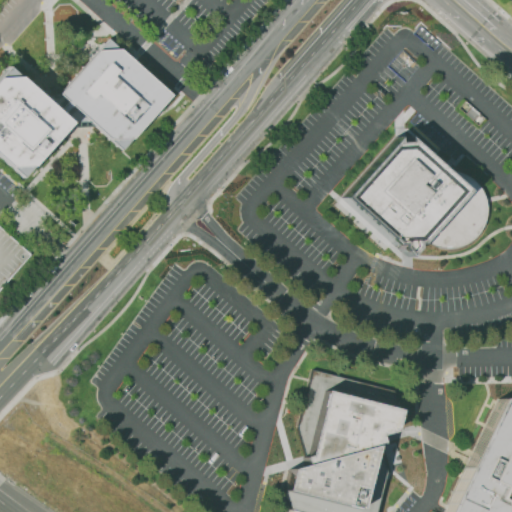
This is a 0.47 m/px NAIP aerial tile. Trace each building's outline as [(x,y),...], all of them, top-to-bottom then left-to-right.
[(58,94),(97,49),(106,39),(116,48),(169,95),(130,139),(120,150),(109,140),(89,122),(70,105),(66,101),(58,94)] [(0,159),(0,73),(7,66),(17,76),(48,103),(57,111),(61,115),(69,122),(30,166),(20,177),(8,167),(0,159)] [(58,94),(66,101),(57,111),(48,103),(56,93),(58,94)] [(89,122),(69,122),(61,115),(70,105),(89,122)] [(472,121),(464,114),(471,106),(479,113),(472,121)] [(340,198),(394,136),(405,136),(439,167),(443,166),(446,166),(450,167),(453,167),(457,168),(460,170),(464,171),(467,173),(470,175),(472,178),(475,180),(477,183),(479,186),(481,189),(482,193),(484,196),(484,200),(485,203),(485,207),(485,210),(485,214),(484,218),(483,221),(482,225),(480,228),(478,231),(476,234),(474,237),(471,239),(468,241),(465,243),(462,245),(459,246),(455,247),(452,248),(448,249),(445,249),(441,248),(437,248),(434,247),(431,246),(427,244),(424,242),(421,240),(407,257),(340,198)] [(0,228),(29,254),(0,287),(0,228)] [(283,490),(288,469),(303,464),(301,457),(303,456),(296,428),(311,369),(402,393),(398,409),(392,431),(377,435),(379,443),(377,443),(377,444),(384,471),(374,511),(299,511),(288,509),(283,490)] [(441,511),(497,398),(504,398),(510,398),(511,398),(511,511),(441,511)]
